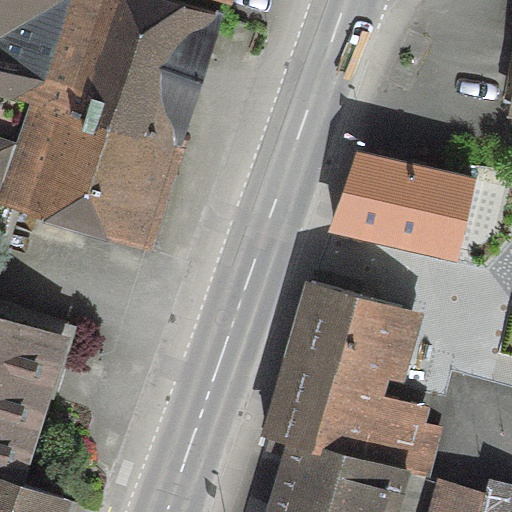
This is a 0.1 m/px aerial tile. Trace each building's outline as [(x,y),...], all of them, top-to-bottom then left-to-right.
[(0,0),(0,202),(134,245),(133,247),(142,250),(145,241),(143,240),(216,17),(159,0),(0,0)] [(452,254),(468,183),(355,157),(330,225),(452,254)] [(511,217),(487,327),(511,332),(511,217)] [(398,309),(307,283),(284,362),(377,386),(398,309)] [(0,479),(8,482),(54,337),(0,320),(0,479)] [(374,396),(377,386),(284,362),(263,435),(289,442),(389,469),(420,478),(433,429),(411,422),(415,407),(374,396)] [(376,511),(389,469),(289,442),(268,511),(376,511)] [(0,511),(55,511),(60,500),(8,482),(0,479),(0,511)] [(511,511),(511,492),(484,485),(480,498),(440,486),(432,511),(511,511)]
